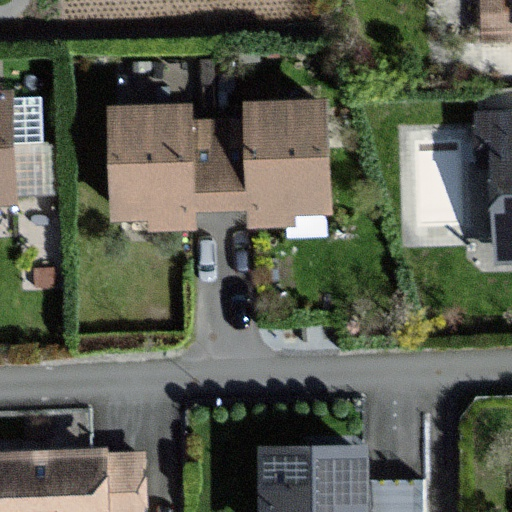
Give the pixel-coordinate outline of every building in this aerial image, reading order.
[(511,0),(483,0),(485,42),(511,41),(511,0)] [(9,95),(0,95),(0,202),(13,202),(9,95)] [(325,103),(247,106),(247,122),(250,206),(251,225),(294,223),(294,211),(329,210),(325,103)] [(190,107),(112,110),(116,215),(148,214),(149,228),(194,226),(193,208),(190,124),(190,107)] [(511,111),(477,113),(477,131),(492,130),(495,213),(497,259),(511,258),(511,111)] [(247,122),(190,124),(193,208),(250,206),(247,122)] [(361,511),(361,450),(264,451),(264,511),(361,511)] [(109,451),(0,453),(0,511),(140,511),(139,458),(109,459),(109,451)]
